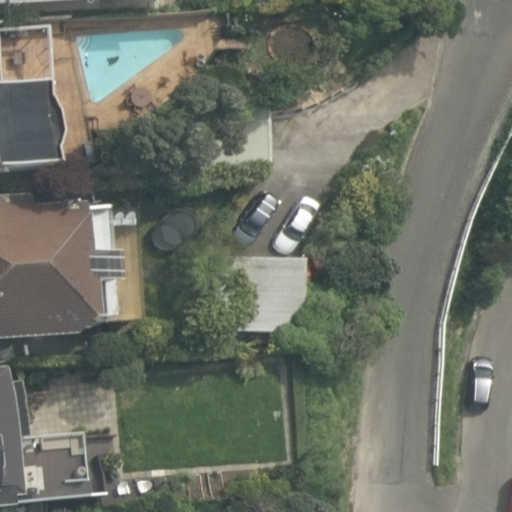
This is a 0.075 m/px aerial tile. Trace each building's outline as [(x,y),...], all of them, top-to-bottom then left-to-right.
[(0,88),(0,173),(46,171),(45,151),(52,140),(51,116),(43,106),(42,86),(0,88)] [(174,112),(174,178),(263,178),(263,112),(174,112)] [(0,200),(0,345),(60,342),(73,330),(97,330),(91,216),(42,212),(41,198),(0,200)] [(211,331),(296,333),(298,261),(213,259),(211,331)] [(0,498),(47,494),(45,481),(64,479),(61,450),(41,435),(17,438),(9,356),(0,356),(0,498)]
